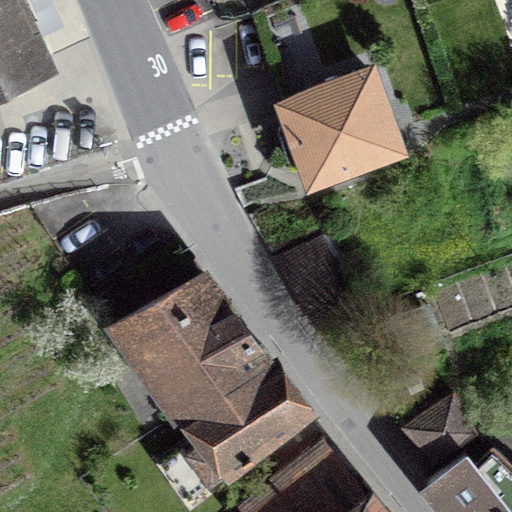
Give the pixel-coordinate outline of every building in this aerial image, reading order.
[(0,0),(0,78),(46,57),(19,0),(0,0)] [(368,68),(283,98),(286,109),(278,126),(290,159),(307,167),(310,177),(403,144),(394,118),(387,121),(368,68)] [(202,270),(115,319),(181,411),(269,359),(202,270)] [(307,410),(269,359),(181,411),(197,433),(159,461),(187,500),(307,410)] [(453,393),(405,422),(436,454),(474,428),(453,393)] [(341,511),(342,511),(310,444),(238,501),(246,511),(341,511)] [(473,461),(464,450),(447,463),(501,511),(511,511),(511,463),(493,446),(473,461)] [(452,511),(501,511),(447,463),(426,479),(452,511)] [(391,511),(372,488),(342,511),(341,511),(391,511)]
